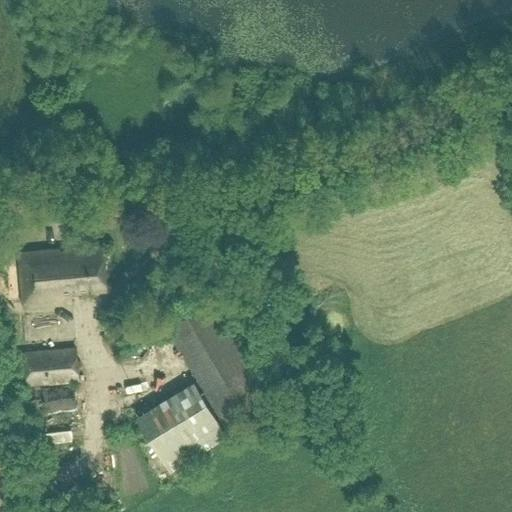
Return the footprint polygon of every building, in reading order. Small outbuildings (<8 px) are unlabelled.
[(102,245),(59,249),(18,253),(23,307),(72,303),(71,292),(106,289),(102,245)] [(149,339),(173,331),(232,427),(270,403),(265,395),(274,390),(217,296),(176,321),(174,316),(135,328),(141,345),(150,342),(149,339)] [(105,318),(104,334),(128,336),(129,320),(105,318)] [(48,384),(79,381),(75,346),(18,352),(21,386),(33,385),(33,384),(48,383),(48,384)] [(195,380),(137,417),(171,470),(229,434),(195,380)] [(74,383),(21,388),(24,413),(24,414),(26,435),(79,429),(74,383)]
